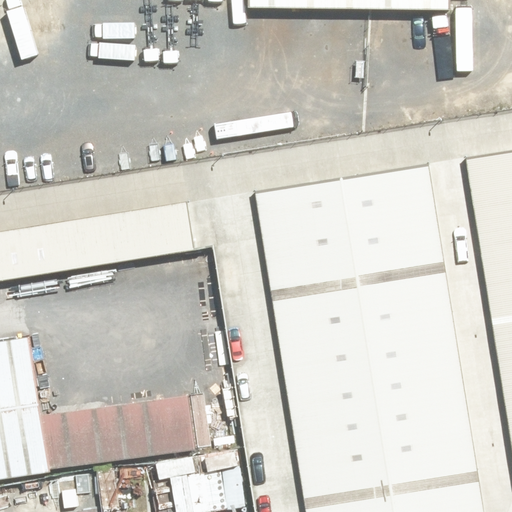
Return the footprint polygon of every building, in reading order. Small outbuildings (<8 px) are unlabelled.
[(462,0),(244,0),(245,10),(462,19),(462,0)] [(247,181),(295,511),(465,511),(414,157),(247,181)] [(511,167),(447,178),(499,508),(511,506),(511,167)] [(192,209),(0,233),(0,276),(198,252),(192,209)] [(14,335),(0,337),(0,471),(190,443),(182,390),(26,413),(14,335)] [(241,449),(155,463),(162,511),(230,511),(250,509),(241,449)]
